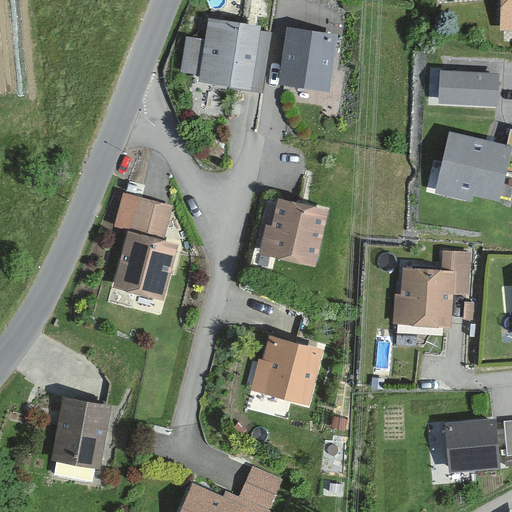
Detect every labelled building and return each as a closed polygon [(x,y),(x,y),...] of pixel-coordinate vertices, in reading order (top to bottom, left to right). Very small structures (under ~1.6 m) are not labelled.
[(211,22),(208,42),(196,41),(191,70),(204,72),(203,79),(263,88),(272,33),(257,31),(257,29),(211,22)] [(292,31),(285,81),(325,87),(332,37),(292,31)] [(440,71),(438,102),(498,105),(500,74),(440,71)] [(511,146),(505,145),(447,132),(434,196),(471,203),(473,197),(502,203),(508,171),(511,154),(511,146)] [(147,232),(155,204),(140,200),(133,228),(147,232)] [(269,230),(264,250),(313,262),(324,213),(281,203),(274,231),(269,230)] [(125,286),(161,295),(174,247),(130,235),(123,264),(130,265),(125,286)] [(406,271),(404,300),(411,300),(410,321),(447,324),(450,290),(466,291),(468,253),(445,252),(444,273),(406,271)] [(317,351),(274,340),(267,364),(271,370),(266,389),(304,400),(317,351)] [(94,477),(106,408),(67,401),(54,470),(59,476),(88,481),(94,477)] [(498,464),(494,422),(448,426),(451,468),(498,464)] [(222,502),(194,489),(183,511),(266,511),(281,480),(253,467),(239,499),(226,493),(222,502)]
